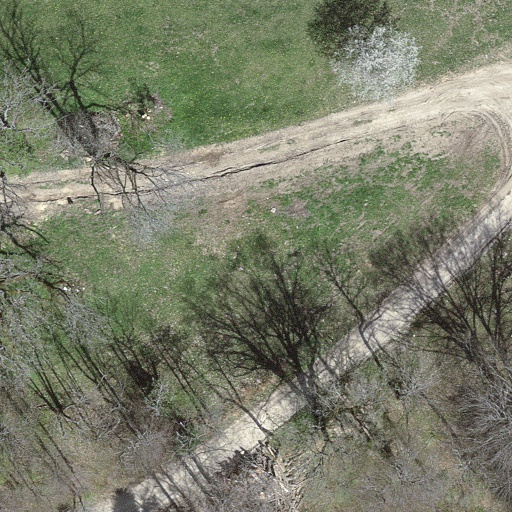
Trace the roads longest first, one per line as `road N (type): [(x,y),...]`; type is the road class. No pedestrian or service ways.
road 1 (track): [(0,191),(257,156),(511,97)]
road 2 (unclassified): [(105,511),(313,395),(511,210)]
